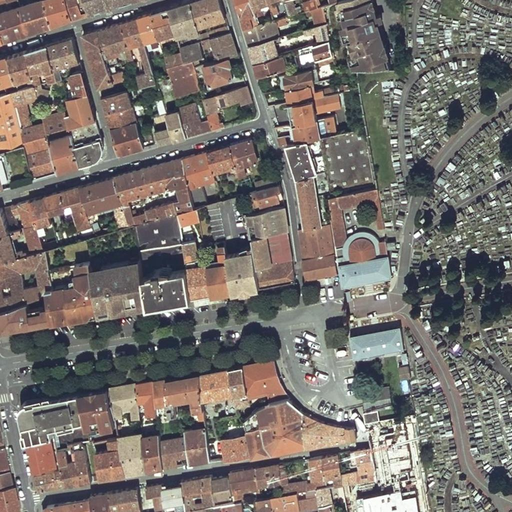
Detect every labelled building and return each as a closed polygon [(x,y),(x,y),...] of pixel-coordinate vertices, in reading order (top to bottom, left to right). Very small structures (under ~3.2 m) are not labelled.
[(40,28),(51,24),(44,0),(39,0),(21,6),(29,31),(40,28)] [(62,21),(72,18),(66,0),(44,0),(51,24),(62,21)] [(81,15),(82,15),(77,0),(66,0),(72,18),(81,15)] [(86,0),(90,12),(128,1),(130,0),(86,0)] [(200,33),(199,27),(191,0),(180,4),(169,7),(176,33),(178,38),(182,52),(185,63),(193,61),(207,57),(206,54),(203,55),(199,42),(185,46),(181,32),(193,28),(197,39),(202,37),(200,33)] [(192,0),(191,0),(199,27),(209,24),(209,23),(202,0),(192,0)] [(202,0),(209,23),(226,17),(224,12),(220,0),(202,0)] [(236,0),(240,12),(245,28),(255,25),(252,18),(248,19),(247,14),(256,12),(251,0),(236,0)] [(251,0),(256,12),(270,7),(267,0),(251,0)] [(267,0),(270,7),(272,15),(274,20),(290,16),(287,8),(278,11),(275,1),(277,0),(267,0)] [(284,0),(287,8),(290,16),(306,11),(305,7),(296,10),(292,0),(284,0)] [(317,8),(314,0),(309,0),(304,2),(305,7),(306,11),(317,8)] [(372,0),(346,0),(339,2),(358,67),(392,68),(379,23),(377,15),(372,0)] [(17,35),(29,31),(21,6),(0,12),(0,23),(5,39),(17,35)] [(323,6),(317,8),(319,26),(326,23),(323,6)] [(160,37),(160,38),(176,33),(169,7),(161,10),(152,12),(160,37)] [(139,16),(146,41),(160,37),(152,12),(145,14),(139,16)] [(274,20),(272,15),(259,19),(260,24),(274,20)] [(139,74),(142,85),(158,81),(146,41),(139,16),(131,19),(123,21),(130,46),(140,43),(148,71),(139,74)] [(273,39),(279,37),(274,20),(260,24),(255,25),(245,28),(248,40),(250,46),(273,39)] [(97,28),(105,54),(124,48),(130,65),(135,63),(135,61),(133,56),(130,46),(123,21),(110,25),(97,28)] [(319,26),(305,30),(307,36),(316,33),(319,44),(330,40),(326,23),(319,26)] [(231,31),(228,24),(211,29),(213,37),(231,31)] [(98,80),(100,86),(127,79),(124,70),(121,71),(111,74),(108,67),(106,59),(105,54),(97,28),(90,31),(84,33),(87,44),(93,64),(98,80)] [(213,37),(211,29),(200,33),(202,37),(202,40),(213,37)] [(202,40),(205,48),(216,45),(218,51),(217,52),(219,59),(228,57),(238,54),(234,42),(231,31),(213,37),(202,40)] [(162,43),(178,38),(176,33),(160,38),(162,43)] [(81,66),(73,36),(60,39),(48,43),(58,80),(63,78),(60,67),(76,62),(78,70),(80,70),(79,66),(81,66)] [(255,63),(279,56),(273,39),(250,46),(253,54),(255,63)] [(319,44),(313,45),(318,58),(333,54),(330,40),(319,44)] [(35,85),(36,86),(44,83),(44,82),(41,82),(38,69),(46,66),(50,82),(58,80),(48,43),(36,46),(25,50),(35,85)] [(8,55),(15,79),(25,76),(28,87),(35,85),(25,50),(17,52),(8,55)] [(185,63),(182,52),(166,56),(169,68),(185,63)] [(333,54),(318,58),(321,66),(329,63),(332,72),(337,70),(337,67),(335,66),(333,54)] [(0,83),(15,79),(8,55),(0,57),(0,83)] [(259,76),(283,69),(279,56),(255,63),(257,70),(259,76)] [(108,67),(118,64),(115,57),(106,59),(108,67)] [(219,59),(205,63),(211,84),(233,78),(230,66),(232,64),(231,59),(228,57),(219,59)] [(169,68),(173,76),(177,93),(200,87),(193,61),(185,63),(169,68)] [(85,80),(81,66),(79,66),(80,70),(78,70),(74,71),(72,76),(77,96),(89,93),(85,80)] [(311,84),(314,82),(311,68),(284,73),(288,88),(311,84)] [(50,82),(48,83),(50,90),(60,87),(58,80),(50,82)] [(44,83),(36,86),(38,96),(38,97),(44,95),(42,87),(45,86),(44,83)] [(313,98),(351,91),(349,84),(312,91),(311,84),(288,88),(291,102),(313,98)] [(17,87),(17,86),(14,86),(13,85),(0,88),(0,94),(12,91),(18,90),(17,87)] [(47,174),(59,171),(50,141),(48,133),(44,117),(43,113),(36,115),(38,122),(39,122),(41,124),(29,127),(22,101),(38,96),(36,86),(35,85),(28,87),(20,89),(18,90),(12,91),(34,178),(47,174)] [(217,93),(204,97),(210,117),(213,127),(219,125),(215,109),(220,107),(219,103),(242,97),(243,102),(252,99),(251,95),(247,85),(217,93)] [(204,97),(217,93),(214,86),(202,90),(204,97)] [(105,104),(107,112),(132,105),(128,89),(102,96),(105,104)] [(0,94),(0,142),(2,150),(0,150),(0,187),(4,186),(34,178),(12,91),(0,94)] [(93,107),(89,93),(77,96),(68,98),(72,114),(68,115),(71,126),(96,120),(93,107)] [(291,102),(284,104),(289,126),(293,125),(318,119),(313,98),(291,102)] [(213,127),(210,117),(202,119),(197,101),(181,106),(182,108),(189,134),(200,130),(213,127)] [(268,107),(271,114),(282,112),(280,104),(268,107)] [(110,120),(112,127),(137,121),(132,105),(107,112),(110,120)] [(189,134),(182,108),(166,112),(169,122),(176,120),(181,136),(189,134)] [(48,133),(71,126),(68,115),(67,111),(44,117),(48,133)] [(104,151),(96,120),(71,126),(73,134),(81,164),(94,161),(97,160),(100,158),(102,156),(103,154),(103,153),(104,151)] [(170,139),(181,136),(176,120),(169,122),(170,125),(156,130),(160,142),(170,139)] [(120,153),(144,146),(137,121),(112,127),(120,153)] [(375,185),(366,127),(335,134),(320,137),(326,170),(318,172),(298,178),(306,229),(330,224),(326,195),(375,185)] [(70,168),(81,164),(73,134),(50,141),(59,171),(70,168)] [(320,137),(308,139),(318,172),(326,170),(320,137)] [(237,176),(238,177),(246,175),(243,165),(256,162),(250,138),(240,141),(229,144),(235,164),(236,171),(237,176)] [(308,139),(288,144),(298,178),(318,172),(308,139)] [(207,150),(212,171),(235,164),(229,144),(218,147),(207,150)] [(198,206),(220,199),(212,171),(207,150),(194,153),(181,157),(195,207),(198,206)] [(178,211),(195,207),(181,157),(169,161),(148,167),(114,176),(128,225),(178,211)] [(119,228),(128,225),(114,176),(97,180),(80,185),(91,221),(96,219),(94,211),(117,204),(118,208),(117,208),(116,210),(115,212),(119,228)] [(248,192),(252,205),(282,196),(281,192),(279,183),(248,192)] [(80,185),(68,189),(80,226),(92,223),(91,221),(80,185)] [(329,197),(336,242),(346,240),(341,208),(374,202),(379,229),(385,228),(378,187),(329,197)] [(44,195),(47,207),(68,201),(65,190),(62,190),(44,195)] [(36,224),(40,235),(43,234),(43,231),(44,231),(42,227),(40,225),(52,221),(47,207),(44,195),(36,198),(28,200),(36,224)] [(11,205),(18,229),(21,228),(25,227),(36,224),(28,200),(20,202),(11,205)] [(11,205),(5,207),(11,230),(18,229),(11,205)] [(275,206),(268,207),(261,209),(254,211),(259,228),(261,235),(269,234),(288,231),(287,226),(286,222),(283,205),(275,206)] [(193,297),(213,294),(208,265),(208,264),(196,266),(194,256),(197,256),(195,246),(192,246),(191,240),(185,240),(184,234),(188,234),(188,236),(190,235),(190,228),(185,229),(184,224),(200,219),(198,206),(195,207),(178,211),(188,269),(193,297)] [(259,228),(254,211),(246,213),(249,227),(251,227),(253,237),(261,235),(259,228)] [(0,260),(44,249),(42,243),(40,235),(36,224),(25,227),(31,250),(26,250),(23,250),(22,249),(15,250),(11,237),(19,235),(18,232),(22,231),(21,228),(18,229),(11,230),(7,232),(0,233),(0,260)] [(339,274),(330,224),(306,229),(299,230),(307,279),(339,274)] [(288,231),(269,234),(269,239),(271,247),(276,246),(283,245),(290,244),(288,231)] [(341,273),(343,287),(393,279),(387,241),(380,242),(378,239),(374,235),(368,232),(363,231),(357,231),(351,234),(347,238),(346,240),(345,242),(344,246),(343,250),(344,255),(338,256),(341,273)] [(266,249),(271,247),(269,239),(263,241),(261,235),(253,237),(255,250),(261,286),(296,280),(293,259),(282,260),(280,259),(278,258),(275,259),(273,260),(273,263),(269,263),(266,249)] [(59,245),(57,239),(42,243),(44,249),(47,248),(59,245)] [(213,294),(233,291),(227,254),(225,242),(216,243),(217,246),(221,245),(223,252),(220,252),(221,263),(208,264),(208,265),(213,294)] [(54,287),(50,267),(47,248),(44,249),(0,260),(0,310),(27,305),(26,301),(43,297),(42,290),(47,288),(54,287)] [(233,291),(261,286),(255,250),(227,254),(233,291)] [(92,260),(50,267),(54,287),(47,288),(50,305),(52,321),(101,312),(95,275),(94,272),(92,260)] [(106,274),(95,275),(101,312),(150,304),(144,277),(142,260),(108,266),(105,269),(106,274)] [(150,304),(193,297),(188,269),(163,274),(161,269),(153,271),(154,275),(144,277),(150,304)] [(27,325),(30,324),(28,309),(27,305),(0,310),(0,314),(1,320),(4,329),(27,325)] [(50,305),(28,309),(30,324),(52,321),(50,305)] [(352,334),(356,356),(405,347),(401,325),(352,334)] [(260,362),(245,364),(249,393),(268,390),(271,406),(263,405),(263,408),(258,408),(245,417),(248,432),(253,455),(303,446),(306,446),(305,411),(301,406),(295,400),(288,392),(283,383),(280,378),(279,375),(277,367),(275,359),(260,362)] [(411,363),(401,364),(403,376),(413,375),(411,363)] [(238,366),(231,367),(237,405),(250,403),(249,393),(245,364),(238,366)] [(216,369),(201,372),(206,397),(225,394),(226,403),(213,405),(215,418),(238,414),(237,405),(231,367),(216,369)] [(184,375),(166,378),(171,414),(175,414),(175,410),(177,410),(176,397),(179,396),(180,398),(182,399),(185,399),(186,398),(186,395),(190,394),(193,411),(202,410),(200,398),(206,397),(201,372),(184,375)] [(160,379),(154,380),(156,406),(165,404),(166,414),(171,414),(166,378),(160,379)] [(145,381),(136,383),(138,399),(147,398),(149,414),(157,414),(156,406),(154,380),(145,381)] [(110,387),(114,410),(131,407),(133,418),(140,417),(138,399),(136,383),(123,385),(110,387)] [(363,391),(367,410),(392,406),(389,386),(363,391)] [(95,390),(79,393),(86,420),(86,422),(108,418),(109,425),(106,426),(106,428),(92,431),(93,440),(94,443),(105,441),(108,440),(119,438),(119,437),(118,429),(117,425),(116,418),(114,410),(110,387),(95,390)] [(21,412),(28,440),(50,436),(48,428),(86,420),(79,393),(50,397),(30,401),(25,403),(23,407),(21,412)] [(379,409),(365,411),(367,421),(380,419),(379,409)] [(193,411),(188,412),(189,415),(196,413),(197,420),(204,419),(202,410),(193,411)] [(315,416),(305,411),(306,446),(357,437),(355,426),(346,426),(339,425),(325,421),(315,416)] [(240,420),(238,414),(215,418),(217,425),(240,420)] [(217,425),(215,418),(210,419),(212,429),(214,428),(214,431),(219,430),(218,427),(217,425)] [(428,511),(412,419),(370,426),(372,437),(369,439),(371,447),(376,476),(337,483),(341,503),(348,502),(349,511),(428,511)] [(140,422),(137,423),(138,434),(119,437),(119,438),(126,473),(135,472),(145,470),(142,434),(140,422)] [(205,426),(184,429),(189,463),(200,461),(211,459),(205,426)] [(253,455),(248,432),(225,435),(222,426),(218,427),(219,430),(225,459),(239,457),(253,455)] [(160,434),(163,467),(177,465),(189,463),(184,429),(165,433),(160,434)] [(159,431),(142,434),(145,470),(154,468),(163,467),(160,434),(159,431)] [(31,456),(35,471),(61,465),(58,450),(55,435),(50,436),(28,440),(31,456)] [(119,438),(108,440),(110,448),(95,451),(100,478),(113,476),(126,473),(119,438)] [(61,465),(66,485),(78,483),(91,481),(84,447),(82,442),(70,444),(70,447),(72,447),(72,450),(75,449),(77,459),(68,461),(65,448),(58,450),(61,465)] [(6,456),(3,444),(0,445),(0,468),(8,467),(6,456)] [(360,448),(350,450),(352,464),(359,463),(360,469),(343,472),(344,482),(376,476),(371,447),(360,448)] [(330,454),(322,455),(326,476),(326,479),(327,485),(337,483),(344,482),(343,472),(339,452),(330,454)] [(322,455),(310,457),(313,478),(326,476),(322,455)] [(268,464),(257,466),(260,485),(280,481),(280,484),(268,487),(269,495),(271,495),(284,493),(280,462),(268,464)] [(327,485),(326,479),(307,482),(307,479),(288,482),(285,465),(282,465),(282,462),(280,462),(284,493),(317,487),(327,485)] [(243,468),(230,471),(231,474),(234,493),(261,489),(260,485),(257,466),(243,468)] [(10,475),(8,467),(0,468),(0,485),(12,483),(10,475)] [(39,489),(59,486),(56,470),(35,475),(37,482),(39,489)] [(204,475),(197,477),(199,490),(204,489),(206,500),(201,501),(202,506),(207,506),(217,504),(216,496),(213,478),(212,474),(204,475)] [(234,493),(231,474),(213,478),(216,496),(234,493)] [(182,479),(183,483),(187,509),(192,508),(202,506),(201,501),(196,502),(194,491),(199,490),(197,477),(190,478),(182,479)] [(12,483),(0,485),(0,511),(18,510),(15,497),(12,483)] [(155,484),(146,486),(148,496),(155,495),(157,509),(167,507),(164,486),(163,483),(155,484)] [(173,485),(164,486),(167,507),(167,511),(168,511),(182,510),(187,509),(183,483),(173,485)] [(320,504),(333,502),(330,486),(317,488),(320,504)] [(124,489),(110,492),(113,511),(118,511),(119,510),(141,506),(141,501),(138,487),(124,489)] [(277,511),(292,510),(320,505),(320,504),(317,488),(317,487),(284,493),(271,495),(274,511),(277,511)] [(91,495),(92,499),(93,511),(113,511),(110,492),(100,493),(91,495)] [(274,511),(271,495),(269,495),(257,497),(259,511),(274,511)] [(244,511),(259,511),(257,497),(242,500),(244,511)] [(93,511),(92,499),(48,506),(44,511),(93,511)] [(244,511),(242,500),(223,503),(224,511),(244,511)] [(321,511),(334,511),(333,502),(320,504),(320,505),(321,511)] [(224,511),(223,503),(217,504),(207,506),(207,511),(224,511)]
